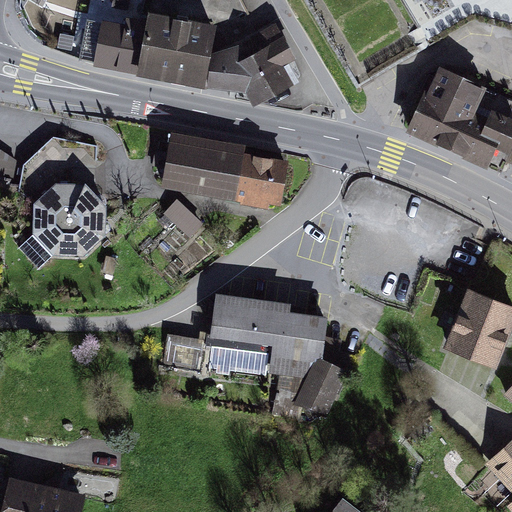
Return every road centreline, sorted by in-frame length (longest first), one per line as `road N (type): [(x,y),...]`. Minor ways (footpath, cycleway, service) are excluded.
road 1 (unclassified): [(337,139),(323,181),(289,221),(188,301),(118,325),(0,321)]
road 2 (primary): [(337,139),(0,66)]
road 3 (primary): [(511,212),(433,172),(337,139)]
road 4 (track): [(133,184),(289,221)]
road 5 (residential): [(281,0),(340,106)]
